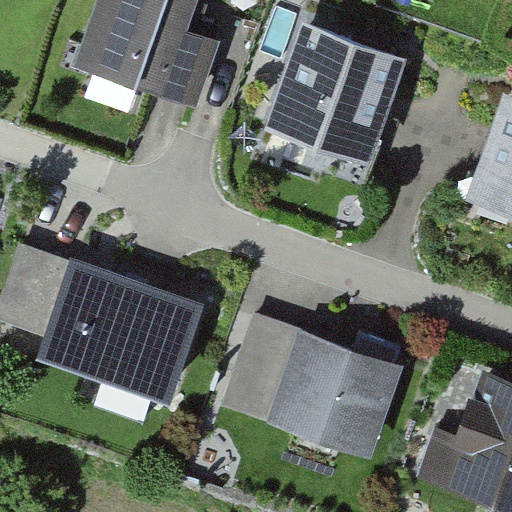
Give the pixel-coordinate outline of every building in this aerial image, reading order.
[(194,0),(93,0),(75,54),(162,84),(181,91),(198,97),(221,33),(203,27),(187,22),(194,0)] [(410,55),(302,20),(265,130),(373,165),(410,55)] [(511,92),(501,89),(465,204),(511,218),(511,92)] [(67,260),(22,245),(0,306),(0,317),(47,334),(41,351),(171,397),(206,298),(70,250),(67,260)] [(403,363),(254,313),(223,403),(373,453),(403,363)] [(460,429),(440,423),(422,479),(511,506),(511,377),(479,367),(460,429)]
